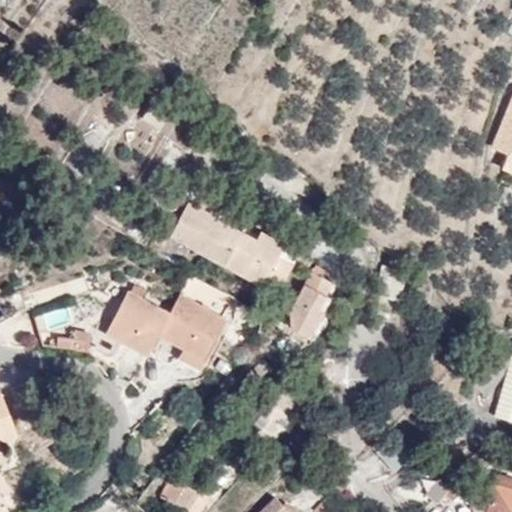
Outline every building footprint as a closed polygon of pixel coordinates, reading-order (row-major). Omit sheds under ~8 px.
[(511,106),(495,149),(511,155),(505,170),(511,172),(511,106)] [(203,199),(198,207),(228,223),(233,215),(203,199)] [(228,223),(198,207),(189,203),(171,235),(277,292),(295,259),(257,239),(228,223)] [(257,239),(295,259),(299,251),(262,230),(257,239)] [(319,308),(327,294),(333,282),(314,271),(291,311),(292,328),(310,338),(324,311),(319,308)] [(184,346),(206,357),(227,318),(180,293),(169,312),(128,290),(107,330),(148,353),(159,333),(184,346)] [(332,297),(327,294),(319,308),(324,311),(332,297)] [(41,316),(46,327),(70,317),(65,306),(41,316)] [(75,335),(74,347),(88,348),(90,331),(74,329),(74,335),(75,335)] [(58,333),(56,343),(74,347),(75,335),(74,335),(58,333)] [(201,366),(206,357),(184,346),(180,355),(201,366)] [(472,386),(487,397),(511,363),(511,361),(497,350),(472,386)] [(0,451),(3,450),(1,442),(0,439),(0,434),(16,429),(2,392),(0,392),(0,451)] [(0,434),(0,439),(1,442),(19,434),(16,429),(0,434)] [(494,485),(511,489),(511,477),(497,474),(494,485)] [(160,495),(183,509),(196,490),(169,477),(160,495)] [(445,495),(449,487),(440,479),(427,496),(437,504),(445,495)] [(455,481),(449,487),(445,495),(453,501),(463,487),(455,481)] [(511,511),(511,489),(494,485),(491,497),(475,494),(471,507),(472,508),(488,511),(487,511),(511,511)] [(257,511),(293,511),(273,494),(257,511)] [(312,501),(323,511),(324,511),(330,506),(318,494),(312,501)]
